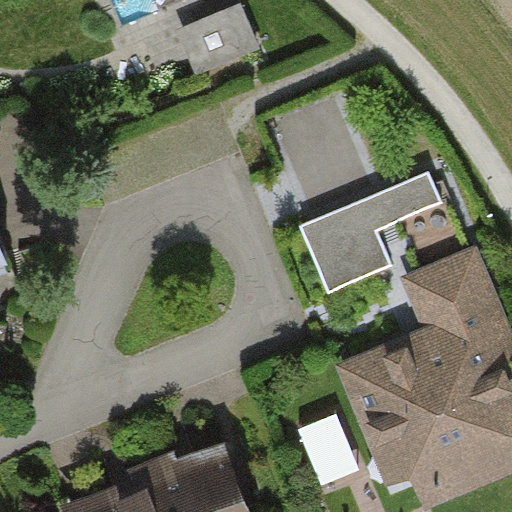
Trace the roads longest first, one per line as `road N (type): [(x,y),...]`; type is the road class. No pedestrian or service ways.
road 1 (residential): [(69,404),(244,337),(268,317),(267,270),(247,225),(212,211),(171,212),(128,238),(99,296)]
road 2 (track): [(511,222),(490,170),(389,48),(335,0)]
